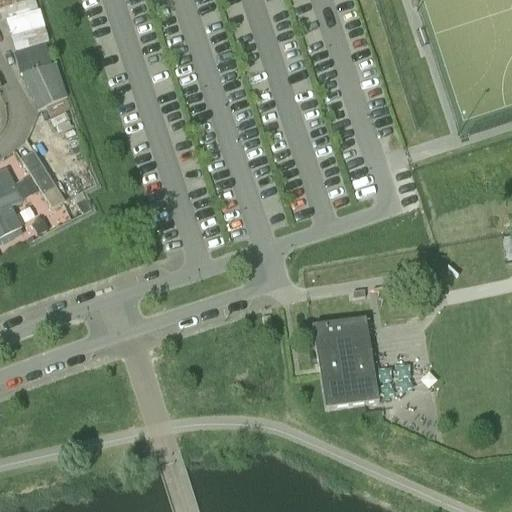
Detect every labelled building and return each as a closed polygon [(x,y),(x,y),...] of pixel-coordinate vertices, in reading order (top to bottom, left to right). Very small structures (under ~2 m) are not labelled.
[(32,0),(0,0),(0,13),(33,3),(32,0)] [(38,115),(66,103),(49,49),(15,58),(20,79),(21,78),(38,114),(38,115)] [(51,214),(64,206),(32,155),(20,163),(51,214)] [(0,240),(21,230),(10,209),(20,204),(5,173),(0,175),(0,240)] [(353,302),(364,300),(363,293),(352,295),(353,302)] [(324,414),(377,406),(364,323),(311,332),(324,414)]
